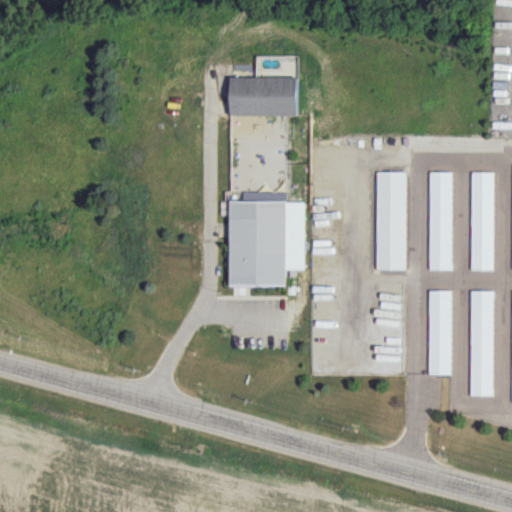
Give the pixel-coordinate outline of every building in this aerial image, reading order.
[(230,116),(296,116),(296,78),(230,78),(230,116)] [(470,269),(493,269),(494,172),(471,172),(470,269)] [(429,173),(429,271),(451,271),(451,173),(429,173)] [(229,202),(229,286),(287,286),(287,202),(229,202)] [(429,292),(451,292),(450,375),(427,375),(429,292)] [(470,292),(492,292),(492,396),(470,396),(470,292)]
